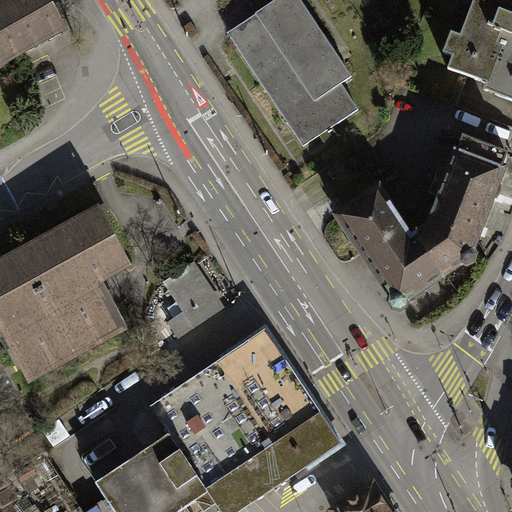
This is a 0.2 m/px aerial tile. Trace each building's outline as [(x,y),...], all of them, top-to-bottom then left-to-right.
[(0,59),(5,57),(7,61),(63,30),(46,0),(10,0),(9,1),(8,0),(5,0),(0,3),(0,59)] [(258,24),(230,43),(299,147),(355,110),(337,84),(348,77),(296,0),(271,0),(251,14),(258,24)] [(511,0),(470,0),(444,68),(505,92),(503,99),(511,102),(511,0)] [(344,209),(333,216),(388,299),(399,301),(460,262),(467,252),(505,155),(459,138),(442,180),(425,225),(406,238),(374,189),(344,209)] [(334,193),(344,209),(374,189),(377,187),(367,171),(334,193)] [(94,214),(0,265),(0,328),(1,328),(10,345),(8,346),(25,376),(118,325),(102,296),(100,297),(90,279),(121,263),(94,214)] [(193,262),(164,282),(186,313),(170,325),(180,339),(225,308),(193,262)] [(166,434),(92,483),(110,511),(185,511),(182,507),(204,493),(217,511),(234,511),(337,445),(261,330),(147,405),(166,434)] [(329,511),(386,511),(369,485),(329,511)]
